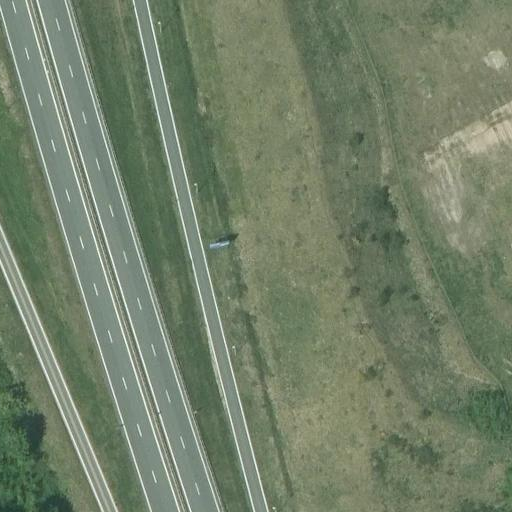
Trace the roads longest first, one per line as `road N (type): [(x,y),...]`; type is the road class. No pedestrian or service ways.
road 1 (trunk): [(205,511),(51,0)]
road 2 (trunk): [(12,0),(164,511)]
road 3 (trunk): [(260,511),(138,0)]
road 4 (trunk): [(0,241),(110,511)]
